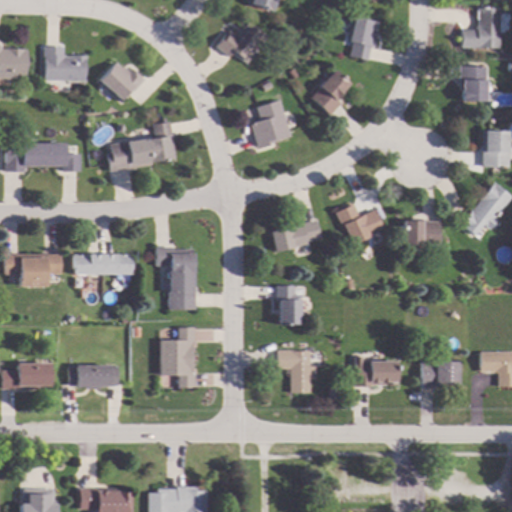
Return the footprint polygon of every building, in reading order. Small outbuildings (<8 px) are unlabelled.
[(272,0),(269,12),(243,4),(244,0),(272,0)] [(496,49),(472,49),(457,49),(457,30),(460,30),(472,30),(472,22),(474,22),(474,11),(474,8),(480,8),(496,8),(496,49)] [(374,23),(372,31),(373,32),(370,47),(370,48),(367,47),(364,59),(364,61),(346,57),(349,43),(345,42),(350,18),(374,23)] [(264,37),(243,64),(230,54),(229,53),(226,57),(214,48),(212,47),(225,31),(234,38),(241,30),(240,29),(245,22),(264,37)] [(59,55),(61,55),(61,57),(67,57),(70,57),(70,56),(82,56),(81,82),(67,81),(40,81),(41,47),(44,47),(56,47),(59,47),(59,55)] [(0,49),(24,51),(22,76),(13,75),(13,78),(8,78),(7,80),(0,79),(0,49)] [(121,74),(125,69),(138,81),(130,90),(128,88),(116,100),(96,81),(111,64),(121,74)] [(483,67),(481,102),(480,102),(458,102),(458,90),(457,90),(457,82),(456,81),(456,80),(456,69),(456,67),(483,67)] [(296,76),(291,80),(286,73),(290,69),(296,76)] [(346,83),(338,93),(340,94),(334,101),(336,104),(336,105),(327,115),(326,115),(324,113),(307,98),(332,70),(346,83)] [(269,86),(261,91),(258,86),(267,81),(269,86)] [(285,130),(287,136),(254,147),(253,146),(249,134),(246,124),(257,121),(253,108),(254,108),(276,101),(285,130)] [(167,125),(169,137),(172,159),(148,162),(148,165),(126,169),(107,172),(105,172),(104,164),(103,154),(107,154),(106,145),(150,138),(148,125),(160,123),(166,122),(167,125)] [(119,125),(121,129),(118,134),(113,133),(113,132),(112,128),(115,124),(119,125)] [(505,146),(506,146),(505,168),(490,168),(480,167),(478,167),(479,152),(479,131),(487,131),(505,132),(505,146)] [(63,154),(65,154),(76,154),(76,172),(73,172),(65,172),(61,172),(58,172),(58,166),(20,166),(20,172),(19,172),(2,172),(0,172),(0,145),(63,145),(63,154)] [(509,196),(492,219),(494,220),(486,230),(480,225),(471,236),(456,225),(459,221),(466,212),(467,210),(469,211),(477,201),(476,200),(490,181),(509,196)] [(350,205),(356,217),(370,211),(371,210),(380,231),(349,246),(340,226),(338,227),(331,213),(350,204),(350,205)] [(418,221),(420,221),(432,222),(436,222),(435,246),(400,245),(400,222),(407,222),(408,218),(418,219),(418,221)] [(317,239),(303,242),(304,245),(272,253),(267,231),(299,224),(312,221),(313,220),(317,239)] [(169,250),(189,250),(189,254),(190,254),(190,272),(191,272),(192,272),(192,294),(192,308),(192,311),(164,311),(165,267),(152,267),(152,247),(154,247),(167,247),(169,247),(169,250)] [(127,274),(69,275),(69,255),(85,255),(111,254),(126,254),(127,274)] [(57,275),(56,275),(56,285),(42,285),(42,286),(15,286),(15,275),(0,275),(0,255),(3,255),(19,255),(37,256),(55,256),(57,256),(57,275)] [(350,288),(344,289),(342,281),(348,279),(350,288)] [(290,287),(290,295),(298,295),(297,314),(296,314),(296,326),(274,325),(275,308),(272,308),(273,300),(273,288),(273,286),(290,287)] [(72,318),(67,324),(63,321),(67,314),(72,318)] [(191,330),(191,342),(191,344),(189,344),(189,372),(191,372),(191,374),(191,386),(191,389),(174,389),(175,376),(156,376),(156,341),(174,341),(174,328),(191,328),(191,330)] [(305,366),(312,366),(311,380),(307,380),(307,393),(287,393),(287,370),(273,369),(273,366),(273,351),(276,351),(305,351),(305,366)] [(511,387),(495,387),(495,386),(495,374),(486,374),(486,372),(477,373),(477,371),(476,353),(511,352),(511,387)] [(359,362),(393,362),(393,386),(385,386),(385,385),(369,385),(369,387),(366,387),(353,387),(351,387),(351,357),(359,357),(359,362)] [(434,363),(455,363),(455,386),(445,386),(445,388),(431,388),(419,388),(418,388),(418,362),(434,362),(434,363)] [(46,368),(46,386),(35,386),(35,389),(12,389),(0,389),(0,371),(13,371),(13,364),(47,365),(46,368)] [(114,386),(114,387),(105,387),(73,387),(66,387),(64,387),(64,366),(114,366),(114,386)] [(337,400),(326,400),(326,390),(336,390),(337,400)] [(194,492),(204,492),(204,511),(144,511),(144,493),(154,493),(154,489),(163,489),(173,489),(173,487),(184,487),(194,487),(194,492)] [(50,504),(53,504),(52,511),(16,511),(16,500),(19,500),(19,489),(50,489),(50,504)] [(115,494),(125,494),(125,511),(90,511),(76,511),(76,490),(76,489),(93,489),(115,489),(115,494)]
